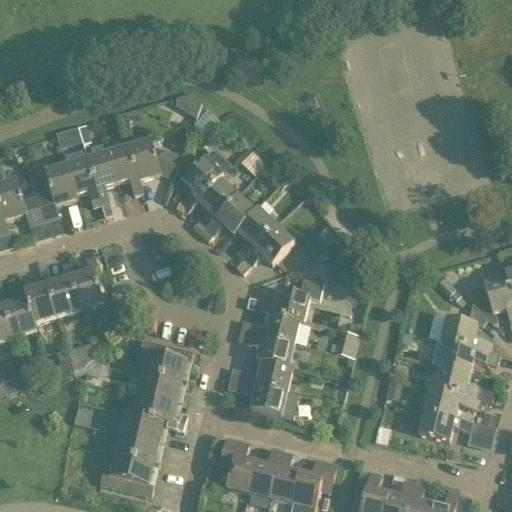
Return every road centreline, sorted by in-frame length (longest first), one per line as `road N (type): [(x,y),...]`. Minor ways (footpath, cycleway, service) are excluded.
road 1 (residential): [(230,329),(230,280),(164,223),(129,228)]
road 2 (residential): [(230,329),(159,313),(147,301),(129,228)]
road 3 (residential): [(129,228),(13,263),(0,276)]
road 4 (residential): [(493,491),(363,460)]
road 5 (residential): [(330,453),(209,421)]
